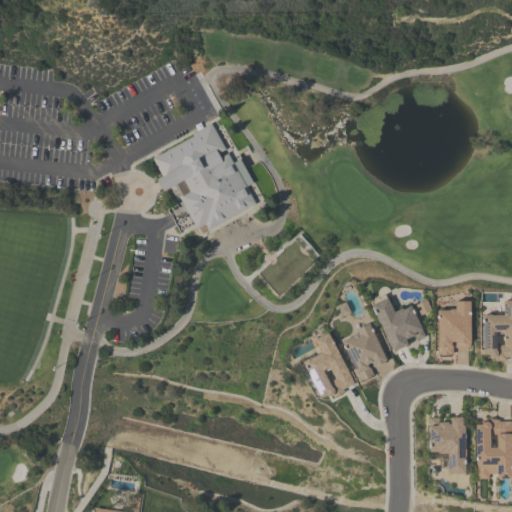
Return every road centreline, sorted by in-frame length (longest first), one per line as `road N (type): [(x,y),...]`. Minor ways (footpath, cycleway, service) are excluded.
road 1 (residential): [(135,195),(54,511)]
road 2 (residential): [(402,389),(397,511)]
